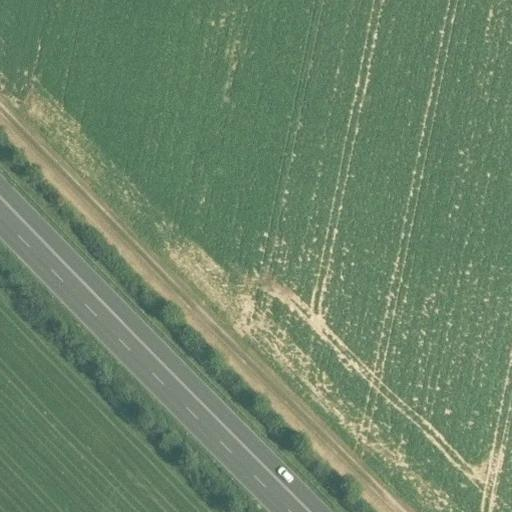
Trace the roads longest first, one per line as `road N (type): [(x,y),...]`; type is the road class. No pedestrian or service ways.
road 1 (track): [(395,511),(0,114)]
road 2 (trunk): [(0,210),(297,511)]
